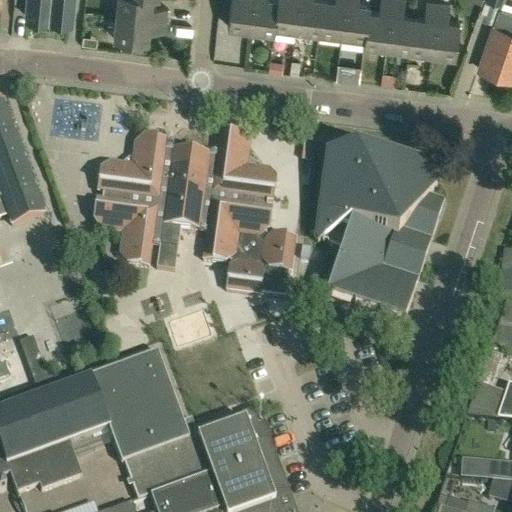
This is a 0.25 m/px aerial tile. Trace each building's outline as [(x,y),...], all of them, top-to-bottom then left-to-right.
[(26,0),(25,16),(48,19),(49,0),(26,0)] [(49,0),(48,19),(71,21),(73,0),(49,0)] [(151,6),(151,0),(117,0),(116,15),(166,20),(167,8),(151,6)] [(230,0),(227,25),(250,28),(253,0),(230,0)] [(273,31),(274,25),(273,25),(275,0),(253,0),(250,28),(273,31)] [(274,25),(296,28),(299,0),(275,0),(273,25),(274,25)] [(299,0),(296,28),(319,31),(322,0),(299,0)] [(322,0),(319,31),(341,34),(346,0),(322,0)] [(346,0),(341,34),(363,37),(365,38),(368,10),(369,4),(358,2),(358,0),(346,0)] [(365,38),(363,37),(363,44),(385,47),(391,0),(379,0),(378,11),(368,10),(365,38)] [(404,0),(391,0),(385,47),(408,50),(413,16),(402,14),(404,0)] [(423,17),(413,16),(408,50),(430,53),(437,3),(425,2),(423,17)] [(454,56),(458,22),(447,21),(449,5),(437,3),(430,53),(454,56)] [(511,81),(511,14),(499,10),(478,70),(511,81)] [(166,20),(116,15),(114,38),(147,41),(148,30),(164,32),(166,20)] [(44,214),(13,131),(3,103),(0,104),(0,219),(8,216),(11,226),(44,214)] [(178,248),(182,227),(208,231),(204,260),(225,263),(228,261),(232,267),(228,269),(225,292),(259,297),(259,295),(284,298),(288,273),(290,274),(295,240),(272,236),(268,239),(264,234),(268,231),(271,210),(266,209),(267,202),(273,203),(276,180),(268,170),(256,168),(256,166),(250,159),(249,159),(250,146),(243,136),(221,133),(218,156),(166,148),(168,140),(147,137),(136,144),(134,158),(132,158),(125,162),(125,164),(112,162),(102,170),(99,192),(104,193),(103,201),(98,200),(94,221),(102,231),(114,233),(114,236),(120,242),(122,242),(121,255),(128,264),(150,268),(154,244),(160,245),(157,268),(176,271),(178,248)] [(356,152),(352,152),(325,158),(314,236),(318,243),(319,243),(342,250),(327,297),(404,322),(444,202),(429,197),(436,186),(423,161),(356,152)] [(511,275),(501,274),(497,297),(511,299),(511,275)] [(138,500),(149,496),(210,474),(197,437),(194,429),(186,432),(157,352),(0,410),(0,477),(9,474),(16,494),(39,485),(41,492),(81,477),(69,443),(109,428),(122,464),(124,463),(138,500)] [(52,381),(50,373),(31,380),(33,387),(52,381)] [(475,391),(466,417),(511,420),(511,386),(508,385),(503,401),(475,391)] [(254,444),(269,439),(263,423),(257,425),(252,410),(241,414),(243,421),(245,420),(254,444)] [(295,511),(269,439),(254,444),(245,420),(243,421),(197,437),(210,474),(223,511),(295,511)] [(486,482),(487,464),(459,462),(458,479),(486,482)] [(511,465),(487,464),(486,482),(493,482),(511,483),(511,465)] [(223,511),(210,474),(149,496),(154,511),(223,511)] [(511,483),(493,482),(488,498),(511,504),(511,483)] [(448,499),(445,509),(455,511),(464,511),(467,504),(448,499)] [(134,511),(131,503),(105,511),(134,511)]
